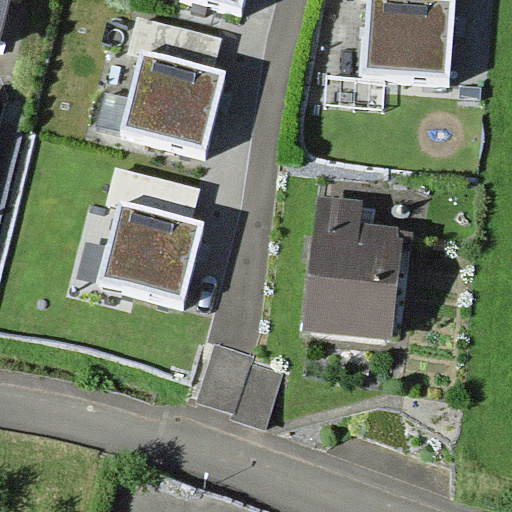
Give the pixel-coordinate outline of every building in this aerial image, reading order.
[(0,0),(0,43),(10,0),(0,0)] [(199,0),(241,10),(243,0),(199,0)] [(368,0),(363,71),(450,77),(455,0),(368,0)] [(129,54),(140,57),(143,48),(215,67),(223,38),(139,15),(129,54)] [(215,67),(143,48),(140,57),(121,129),(206,153),(229,71),(215,67)] [(107,204),(117,206),(119,199),(194,217),(201,188),(116,167),(107,204)] [(363,199),(316,194),(302,331),(391,339),(403,228),(360,223),(363,199)] [(204,222),(119,199),(117,206),(97,280),(183,302),(204,222)] [(197,402),(234,414),(251,362),(253,356),(216,344),(197,402)] [(285,374),(251,362),(234,414),(232,420),(266,431),(285,374)]
